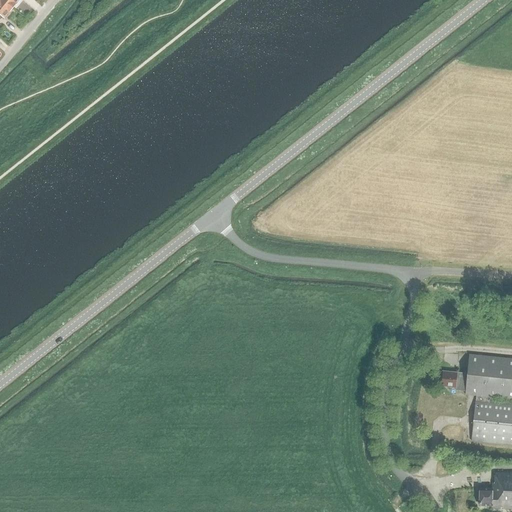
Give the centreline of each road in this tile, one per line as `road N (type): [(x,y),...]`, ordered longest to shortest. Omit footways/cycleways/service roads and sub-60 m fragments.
road 1 (unclassified): [(431,511),(423,491),(391,465),(383,438),(386,382),(414,301),(407,280),(389,269),(275,260),(248,251),(212,217)]
road 2 (tertiary): [(212,217),(483,0)]
road 3 (tertiary): [(0,385),(212,217)]
